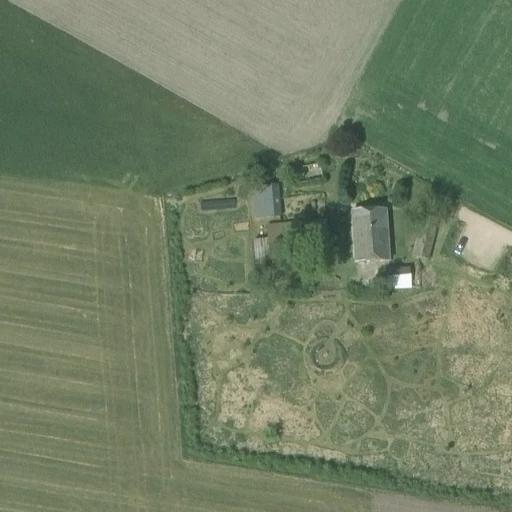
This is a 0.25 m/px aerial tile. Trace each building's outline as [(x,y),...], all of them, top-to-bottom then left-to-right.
[(295,188),(322,183),(318,164),(291,170),(295,188)] [(251,189),(254,221),(279,219),(277,187),(251,189)] [(354,263),(388,261),(386,211),(351,212),(354,263)] [(427,262),(437,221),(418,216),(409,258),(427,262)] [(325,221),(280,225),(266,226),(267,240),(253,241),(254,263),(328,256),(325,221)] [(386,291),(418,289),(416,264),(385,266),(386,291)]
